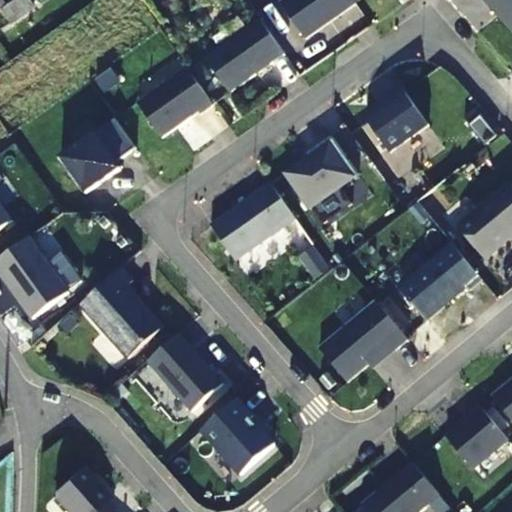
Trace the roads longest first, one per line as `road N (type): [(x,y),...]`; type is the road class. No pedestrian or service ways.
road 1 (residential): [(511,113),(444,34),(398,34),(174,193),(166,237),(313,413)]
road 2 (residential): [(340,449),(511,312)]
